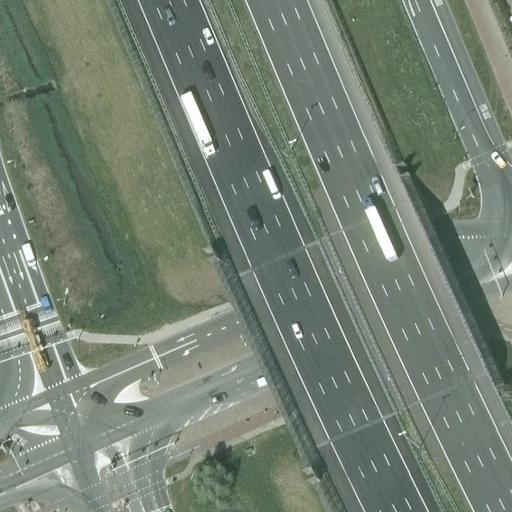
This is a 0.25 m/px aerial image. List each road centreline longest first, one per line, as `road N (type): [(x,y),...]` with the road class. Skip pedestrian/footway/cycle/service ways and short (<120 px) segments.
road 1 (motorway): [(507,511),(276,0)]
road 2 (motorway): [(174,0),(395,511)]
road 3 (secondary): [(511,223),(434,237),(61,398)]
road 4 (secondary): [(122,433),(472,285)]
road 5 (motorway): [(511,203),(471,129),(422,0)]
road 6 (motorway): [(0,239),(61,398)]
